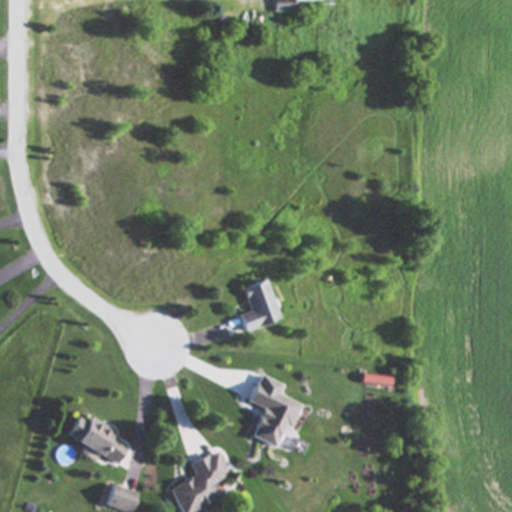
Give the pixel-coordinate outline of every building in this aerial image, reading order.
[(329,1),(329,0),(271,0),(272,13),(291,12),(291,2),(329,1)] [(277,322),(265,281),(239,289),(247,313),(237,316),(242,333),(277,322)] [(272,448),(281,426),(287,429),(297,406),(275,396),(279,386),(257,377),(246,403),(261,410),(248,438),(272,448)] [(115,466),(124,447),(109,440),(113,432),(87,418),(84,424),(73,418),(63,439),(115,466)] [(226,477),(214,453),(187,466),(192,477),(167,490),(177,511),(192,511),(220,498),(213,484),(226,477)] [(118,511),(129,511),(135,494),(110,485),(102,507),(118,511)]
